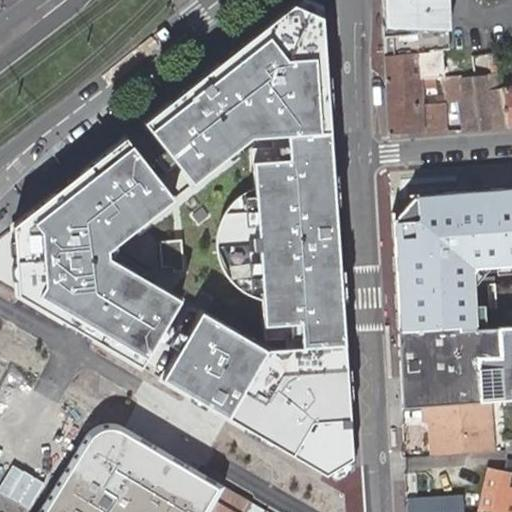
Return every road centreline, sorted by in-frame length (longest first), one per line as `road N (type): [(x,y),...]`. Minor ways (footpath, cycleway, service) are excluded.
road 1 (residential): [(0,306),(149,395),(197,452),(302,511)]
road 2 (tertiary): [(379,511),(361,153)]
road 3 (primary): [(0,159),(196,16)]
road 4 (tertiary): [(361,153),(356,0)]
road 5 (residential): [(361,153),(511,142)]
